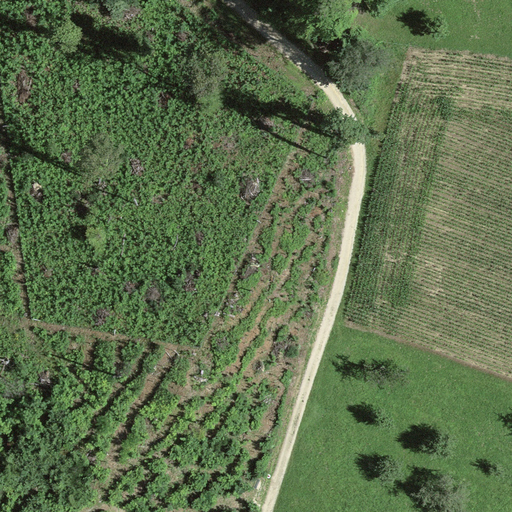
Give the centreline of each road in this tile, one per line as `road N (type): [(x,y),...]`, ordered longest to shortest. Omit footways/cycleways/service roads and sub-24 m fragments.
road 1 (track): [(243,0),(360,128),(338,292),(272,511)]
road 2 (track): [(0,259),(26,159),(57,90),(114,76),(127,0)]
